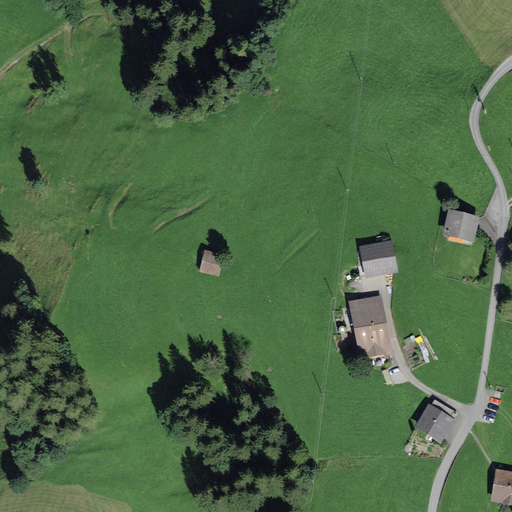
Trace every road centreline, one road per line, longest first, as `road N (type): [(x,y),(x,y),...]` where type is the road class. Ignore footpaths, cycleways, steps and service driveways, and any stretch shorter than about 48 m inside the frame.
road 1 (unclassified): [(432,511),(483,383),(502,245),(498,178),(474,117),(486,89),(511,62)]
road 2 (track): [(239,273),(278,266),(338,215),(357,217),(363,230),(365,285)]
